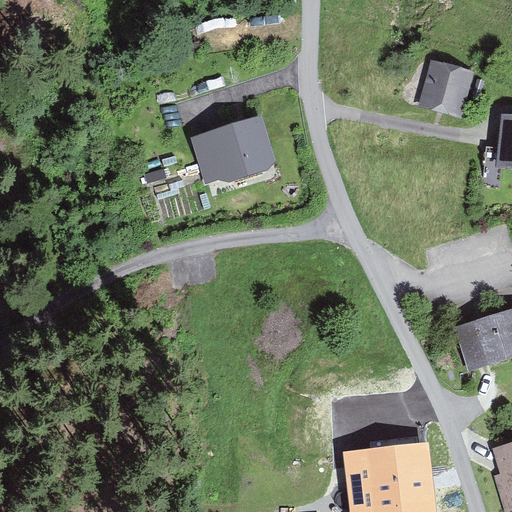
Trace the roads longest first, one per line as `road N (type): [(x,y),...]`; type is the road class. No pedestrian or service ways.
road 1 (residential): [(352,226),(127,261),(0,347)]
road 2 (unclassified): [(477,511),(448,423),(352,226)]
road 3 (unclassified): [(352,226),(315,125),(312,0)]
